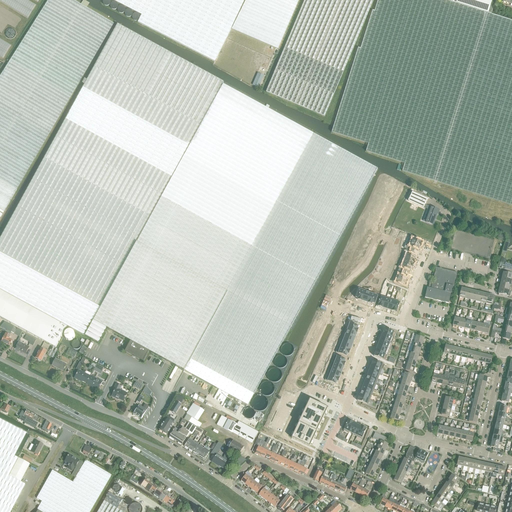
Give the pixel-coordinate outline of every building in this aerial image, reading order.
[(26,0),(0,0),(0,1),(10,8),(27,18),(35,5),(26,0)] [(0,209),(4,212),(43,145),(79,84),(114,24),(73,0),(48,0),(26,36),(0,76),(0,194),(1,195),(0,195),(0,209)] [(112,0),(142,15),(138,22),(215,62),(229,33),(244,0),(112,0)] [(246,0),(231,29),(278,49),(299,1),(299,0),(246,0)] [(304,0),(266,91),(324,116),(373,0),(304,0)] [(358,48),(332,132),(369,144),(366,151),(405,164),(402,171),(511,205),(511,21),(491,15),(457,4),(457,0),(378,0),(375,11),(372,11),(360,49),(358,48)] [(457,0),(457,4),(491,15),(493,8),(490,7),(492,0),(491,0),(457,0)] [(73,103),(0,238),(0,317),(55,348),(67,327),(85,336),(223,82),(207,74),(148,42),(118,25),(105,48),(73,103)] [(0,56),(2,58),(10,46),(0,39),(0,56)] [(258,73),(252,85),(259,88),(264,76),(258,73)] [(223,85),(119,275),(165,301),(140,347),(149,352),(160,358),(162,359),(167,361),(175,366),(184,371),(212,386),(248,406),(377,169),(313,134),(292,122),(291,122),(290,121),(289,121),(227,87),(225,86),(223,85)] [(408,201),(424,208),(428,199),(412,192),(408,201)] [(433,225),(437,214),(438,215),(439,210),(431,207),(425,222),(433,225)] [(406,244),(404,248),(414,252),(415,248),(419,250),(420,247),(421,248),(421,247),(422,247),(423,244),(422,244),(422,243),(419,242),(419,241),(415,239),(414,240),(411,238),(408,245),(406,244)] [(405,261),(404,261),(414,265),(416,260),(415,260),(416,257),(412,256),(413,253),(406,250),(405,253),(407,254),(405,261)] [(402,260),(398,270),(405,273),(407,270),(410,271),(411,268),(413,269),(414,265),(404,261),(405,261),(402,260)] [(511,264),(506,263),(505,263),(505,264),(504,267),(503,270),(511,272),(511,264)] [(427,287),(425,298),(449,303),(451,293),(453,293),(457,272),(436,267),(432,288),(427,287)] [(398,270),(394,282),(398,283),(397,284),(402,286),(402,285),(406,286),(408,282),(406,281),(407,279),(404,277),(405,273),(398,270)] [(504,273),(502,278),(511,281),(511,280),(511,276),(511,274),(504,273)] [(89,328),(85,336),(87,338),(99,344),(107,329),(131,342),(126,352),(133,355),(134,356),(134,357),(135,357),(136,357),(137,357),(136,358),(143,361),(149,352),(140,347),(165,301),(119,275),(90,329),(89,328)] [(511,291),(509,291),(500,289),(498,294),(510,297),(511,291)] [(358,290),(355,298),(358,299),(358,300),(362,302),(365,292),(358,290)] [(365,292),(362,302),(368,303),(367,304),(368,304),(371,294),(365,292)] [(371,294),(368,304),(372,305),(372,304),(375,305),(378,296),(371,294)] [(383,308),(386,298),(381,296),(377,307),(383,309),(383,308)] [(391,299),(386,298),(383,308),(387,310),(390,300),(391,299)] [(395,302),(391,311),(397,313),(400,302),(395,300),(395,302)] [(453,326),(459,327),(460,319),(462,320),(463,316),(461,315),(460,319),(455,318),(453,326)] [(466,321),(462,320),(460,319),(459,327),(464,329),(466,321),(468,321),(469,317),(466,317),(466,321)] [(464,329),(470,330),(472,322),(473,322),(474,319),(469,317),(468,321),(466,321),(464,329)] [(470,330),(476,331),(478,324),(479,324),(480,320),(478,320),(477,323),(473,322),(472,322),(470,330)] [(476,331),(482,333),(484,325),(485,325),(486,322),(484,321),(483,325),(479,324),(478,324),(476,331)] [(11,333),(13,328),(14,327),(5,322),(0,327),(11,333)] [(489,326),(485,325),(484,325),(482,333),(488,334),(490,327),(491,327),(492,323),(490,322),(489,326)] [(350,323),(347,330),(357,334),(359,330),(357,329),(358,327),(350,323)] [(495,331),(504,333),(511,335),(511,329),(511,328),(505,327),(504,331),(496,329),(496,326),(493,325),(492,330),(495,331)] [(19,337),(22,332),(17,329),(17,330),(14,335),(19,337)] [(385,329),(382,334),(394,339),(396,333),(385,329)] [(345,336),(355,339),(357,334),(347,330),(345,336)] [(2,342),(3,343),(9,346),(12,341),(9,339),(11,337),(6,334),(4,337),(2,342)] [(382,334),(380,340),(392,344),(394,339),(382,334)] [(417,336),(417,335),(413,334),(412,336),(411,339),(415,341),(414,342),(422,344),(424,339),(417,336)] [(342,341),(353,345),(355,339),(345,336),(344,335),(342,341)] [(421,350),(422,344),(414,342),(415,341),(411,339),(411,340),(411,342),(409,345),(413,346),(413,347),(421,350)] [(341,340),(339,346),(350,351),(350,350),(353,345),(342,341),(341,340)] [(380,340),(378,345),(390,350),(392,344),(380,340)] [(26,354),(29,348),(19,343),(16,349),(26,354)] [(378,345),(376,351),(388,355),(390,350),(378,345)] [(409,345),(408,351),(411,352),(411,353),(419,356),(421,350),(413,347),(413,346),(409,345)] [(339,346),(336,353),(347,357),(348,354),(349,355),(351,351),(350,350),(350,351),(339,346)] [(445,354),(448,355),(449,355),(451,347),(445,346),(444,353),(442,353),(441,357),(444,358),(445,354)] [(52,347),(47,355),(53,358),(57,350),(52,347)] [(450,356),(454,356),(455,357),(457,349),(451,347),(449,355),(448,355),(447,359),(450,359),(450,356)] [(41,348),(39,351),(35,359),(37,360),(38,361),(39,362),(41,361),(41,362),(47,351),(41,348)] [(69,348),(66,354),(74,359),(77,353),(69,348)] [(453,360),(459,361),(460,358),(461,358),(463,350),(457,349),(455,357),(454,356),(453,360)] [(459,361),(465,363),(466,359),(467,359),(469,352),(463,350),(461,358),(460,358),(459,361)] [(376,351),(374,356),(385,361),(388,355),(376,351)] [(408,351),(406,357),(409,358),(409,359),(417,361),(419,356),(411,353),(411,352),(408,351)] [(468,360),(471,361),(473,361),(475,353),(469,352),(467,359),(466,359),(465,363),(467,363),(468,360)] [(474,361),(477,362),(478,362),(480,354),(475,353),(473,361),(471,361),(471,364),(473,365),(474,361)] [(480,363),(483,363),(484,364),(486,356),(480,354),(478,362),(477,362),(477,366),(479,366),(480,363)] [(276,365),(285,365),(285,356),(275,356),(276,365)] [(335,356),(332,363),(344,367),(346,363),(344,362),(345,360),(335,356)] [(492,357),(486,356),(484,364),(483,363),(482,367),(484,368),(485,364),(490,365),(492,357)] [(409,360),(408,364),(407,364),(415,367),(417,361),(409,359),(409,358),(406,357),(405,359),(409,360)] [(86,384),(90,376),(89,376),(90,374),(86,372),(85,372),(84,374),(80,371),(83,364),(84,364),(86,359),(83,358),(81,363),(79,362),(76,369),(78,371),(75,379),(78,380),(78,379),(86,383),(86,384)] [(65,368),(67,365),(56,359),(52,366),(63,372),(64,369),(65,370),(65,368)] [(373,360),(371,366),(382,370),(383,370),(385,365),(373,360)] [(413,373),(415,367),(407,364),(408,364),(404,362),(403,365),(407,366),(405,371),(413,373)] [(332,363),(330,368),(342,373),(344,367),(332,363)] [(175,366),(162,390),(171,395),(184,371),(175,366)] [(371,366),(369,371),(380,375),(382,370),(371,366)] [(330,368),(328,374),(340,378),(342,373),(330,368)] [(280,369),(268,370),(269,380),(280,379),(279,374),(281,374),(280,369)] [(431,382),(436,384),(439,375),(440,371),(434,370),(431,382)] [(369,371),(367,376),(378,380),(380,375),(369,371)] [(404,374),(403,378),(403,379),(411,381),(413,376),(405,373),(405,372),(401,371),(401,373),(404,374)] [(479,376),(478,380),(478,381),(486,383),(487,377),(480,375),(480,374),(476,373),(476,375),(479,376)] [(328,374),(325,381),(336,385),(337,382),(338,383),(340,378),(328,374)] [(102,382),(90,376),(86,384),(90,386),(98,390),(102,382)] [(367,376),(365,381),(376,385),(378,380),(367,376)] [(402,380),(401,383),(401,384),(409,387),(411,381),(403,379),(403,378),(400,376),(399,379),(402,380)] [(478,382),(477,386),(477,387),(485,389),(486,383),(478,381),(478,380),(475,379),(474,381),(478,382)] [(465,381),(460,380),(457,389),(463,390),(463,389),(465,390),(467,382),(465,382),(465,381)] [(136,381),(133,387),(140,391),(143,385),(136,382),(136,381)] [(365,381),(363,386),(374,390),(376,385),(365,381)] [(397,384),(396,388),(399,389),(399,390),(407,393),(409,387),(401,384),(401,383),(398,382),(397,384)] [(116,389),(112,396),(111,397),(115,399),(116,398),(123,402),(128,394),(120,390),(121,387),(117,384),(115,388),(116,389)] [(474,387),(473,391),(476,391),(476,393),(483,395),(485,389),(477,387),(477,386),(473,385),(473,387),(474,387)] [(363,386),(361,391),(372,395),(374,390),(363,386)] [(145,387),(143,392),(150,396),(153,391),(145,387)] [(399,391),(398,395),(397,396),(405,398),(407,393),(399,390),(399,389),(396,388),(395,390),(399,391)] [(360,396),(359,396),(370,400),(372,395),(361,391),(360,396)] [(475,394),(474,397),(474,399),(482,401),(483,395),(476,393),(476,391),(473,391),(472,391),(472,393),(475,394)] [(397,397),(396,400),(396,401),(404,404),(405,398),(397,396),(398,395),(394,394),(394,396),(397,397)] [(178,395),(175,400),(182,403),(184,397),(178,395)] [(254,396),(253,407),(266,408),(267,397),(254,396)] [(359,396),(357,401),(368,405),(370,400),(359,396),(360,396),(359,396)] [(474,399),(473,403),(473,404),(481,406),(482,401),(474,399),(474,397),(471,396),(470,398),(474,399)] [(446,397),(444,404),(452,405),(452,407),(456,407),(456,405),(452,404),(453,399),(446,397)] [(395,402),(394,406),(394,407),(402,410),(404,404),(396,401),(396,400),(392,399),(392,401),(395,402)] [(310,400),(292,438),(310,447),(310,445),(314,438),(325,415),(328,409),(317,404),(310,400)] [(181,404),(179,403),(177,401),(175,403),(170,411),(175,414),(180,407),(180,406),(181,404)] [(473,405),(472,409),(471,410),(479,412),(481,406),(473,404),(473,403),(469,402),(469,404),(473,405)] [(1,410),(7,413),(10,407),(4,404),(1,410)] [(139,406),(134,414),(141,419),(147,411),(149,407),(145,404),(143,408),(139,406)] [(186,415),(184,419),(196,427),(197,426),(199,428),(202,424),(197,421),(203,410),(193,404),(189,410),(187,408),(184,414),(186,415)] [(444,404),(443,409),(451,411),(451,412),(454,413),(455,412),(455,411),(451,410),(452,407),(452,405),(444,404)] [(394,408),(392,412),(392,413),(400,415),(402,410),(394,407),(394,406),(391,405),(390,407),(394,408)] [(471,411),(470,415),(470,416),(478,418),(479,412),(471,410),(472,409),(468,408),(467,410),(471,411)] [(450,416),(451,412),(451,411),(443,409),(441,415),(449,417),(449,418),(453,419),(453,417),(450,416)] [(19,420),(21,421),(25,423),(30,413),(26,411),(25,413),(21,411),(19,416),(20,417),(19,420)] [(398,421),(400,415),(392,413),(392,412),(389,411),(388,413),(392,414),(390,419),(398,421)] [(499,412),(498,418),(508,420),(508,419),(508,418),(505,417),(506,414),(499,412)] [(25,423),(35,428),(36,426),(37,424),(31,421),(32,419),(34,415),(30,413),(25,423)] [(476,424),(478,418),(470,416),(470,415),(467,414),(466,416),(470,417),(469,422),(476,424)] [(249,428),(238,422),(237,425),(221,416),(217,424),(216,425),(223,429),(251,444),(257,432),(249,428)] [(167,419),(159,430),(167,435),(174,424),(167,419)] [(0,511),(10,511),(24,485),(20,483),(8,477),(18,459),(14,457),(26,434),(0,420),(0,511)] [(345,428),(343,431),(349,433),(349,432),(353,423),(348,420),(348,421),(345,428)] [(192,435),(196,428),(189,423),(185,429),(183,428),(180,432),(175,428),(169,437),(182,445),(189,433),(192,435)] [(353,423),(349,432),(353,434),(358,425),(353,423)] [(437,434),(443,435),(445,428),(446,428),(447,424),(445,423),(444,427),(439,426),(437,434)] [(496,424),(495,430),(505,432),(505,430),(506,430),(507,426),(504,425),(496,424)] [(353,434),(352,435),(357,437),(362,427),(358,425),(353,434)] [(443,435),(449,437),(451,429),(452,429),(453,425),(451,425),(450,429),(446,428),(445,428),(443,435)] [(449,437),(455,438),(457,430),(458,430),(459,427),(456,426),(456,430),(452,429),(451,429),(449,437)] [(362,427),(357,437),(362,439),(367,429),(362,427)] [(455,438),(461,439),(462,432),(464,432),(464,428),(462,427),(461,431),(458,430),(457,430),(455,438)] [(461,439),(467,441),(468,433),(469,433),(470,429),(468,429),(467,433),(464,432),(462,432),(461,439)] [(473,434),(469,433),(468,433),(467,441),(472,442),(474,434),(475,435),(476,431),(474,430),(473,434)] [(380,442),(379,446),(378,447),(386,450),(388,445),(385,443),(387,439),(375,433),(373,438),(380,442)] [(494,435),(492,441),(502,444),(503,438),(501,437),(494,435)] [(185,447),(189,450),(194,442),(190,439),(185,447)] [(189,450),(193,453),(198,446),(199,444),(194,441),(194,442),(189,450)] [(244,447),(233,441),(228,449),(239,455),(244,447)] [(256,454),(260,456),(266,443),(261,441),(260,444),(263,445),(261,448),(259,447),(256,454)] [(492,441),(491,447),(493,448),(493,451),(499,452),(500,449),(498,449),(499,446),(501,446),(502,444),(492,441)] [(36,442),(34,446),(31,444),(28,450),(30,451),(30,452),(37,456),(43,446),(36,442)] [(213,451),(211,454),(212,455),(215,457),(212,462),(216,465),(216,464),(223,468),(228,461),(227,460),(229,456),(226,454),(225,454),(224,457),(223,458),(217,454),(223,445),(218,442),(217,445),(213,451)] [(260,456),(265,458),(269,449),(266,448),(268,444),(266,443),(260,456)] [(378,447),(376,451),(376,452),(383,455),(386,450),(378,447),(379,446),(375,444),(374,446),(378,447)] [(193,453),(199,456),(204,448),(204,447),(201,445),(200,447),(198,446),(193,453)] [(84,451),(82,453),(88,456),(89,454),(90,452),(92,449),(91,449),(91,448),(86,446),(85,448),(83,451),(84,451)] [(273,447),(272,449),(272,450),(273,451),(272,453),(268,451),(269,449),(265,458),(270,460),(276,448),(273,447)] [(210,452),(204,448),(199,456),(205,460),(210,452)] [(270,460),(275,463),(278,456),(274,454),(275,452),(276,452),(278,449),(276,448),(270,460)] [(406,455),(405,459),(412,462),(413,463),(415,459),(418,452),(409,448),(406,455)] [(375,453),(374,456),(373,458),(380,461),(383,455),(376,452),(376,451),(373,449),(372,451),(375,453)] [(418,452),(415,459),(424,463),(428,454),(419,450),(418,452)] [(275,463),(280,465),(286,452),(283,451),(281,455),(282,455),(281,457),(278,456),(275,463)] [(280,465),(285,467),(288,460),(284,459),(285,457),(286,457),(286,455),(289,456),(290,454),(286,452),(280,465)] [(75,468),(80,462),(69,455),(65,462),(69,465),(67,469),(72,472),(74,468),(75,468)] [(285,467),(289,469),(295,456),(293,455),(291,459),(292,460),(291,462),(288,460),(285,467)] [(373,458),(371,462),(371,463),(378,466),(380,461),(373,458),(374,456),(370,455),(369,457),(373,458)] [(458,465),(462,466),(463,467),(465,459),(459,457),(457,465),(456,465),(455,469),(457,469),(458,465)] [(294,471),(299,474),(305,461),(304,460),(302,460),(300,458),(299,461),(301,462),(300,464),(301,464),(300,466),(297,465),(294,471)] [(404,458),(402,464),(413,469),(413,468),(412,468),(413,466),(410,465),(412,462),(405,459),(404,458)] [(30,465),(18,459),(8,477),(20,483),(30,465)] [(461,470),(468,472),(471,460),(465,459),(463,467),(462,466),(461,470)] [(370,464),(369,467),(368,468),(375,472),(378,466),(371,463),(371,462),(368,460),(367,462),(370,464)] [(474,473),(475,469),(477,461),(471,460),(468,472),(474,473)] [(37,510),(38,510),(41,511),(90,511),(111,476),(86,461),(73,483),(53,471),(37,499),(42,502),(37,510)] [(307,462),(305,461),(299,474),(303,475),(305,474),(307,469),(304,468),(307,462)] [(481,471),(485,472),(486,472),(488,464),(482,463),(481,471),(479,470),(478,474),(480,475),(481,471)] [(402,464),(399,469),(406,473),(406,474),(410,476),(410,474),(407,472),(408,469),(412,470),(413,469),(402,464)] [(488,472),(491,473),(492,473),(494,465),(488,464),(486,472),(485,472),(484,476),(486,476),(486,475),(487,476),(488,472)] [(498,479),(499,475),(498,475),(500,467),(494,465),(492,473),(491,473),(490,477),(498,479)] [(373,477),(375,472),(368,468),(369,467),(365,466),(364,467),(365,468),(363,472),(366,473),(365,474),(373,477)] [(314,480),(315,481),(317,482),(318,482),(320,479),(323,471),(318,468),(313,478),(314,480)] [(350,480),(354,471),(349,469),(345,478),(350,480)] [(399,469),(397,475),(404,478),(403,479),(407,481),(408,479),(404,477),(406,474),(406,473),(399,469)] [(319,483),(324,486),(328,479),(329,477),(326,475),(327,471),(325,470),(319,483)] [(324,486),(329,488),(335,475),(333,474),(331,478),(332,478),(331,480),(328,479),(324,486)] [(452,474),(449,480),(455,484),(455,485),(458,487),(459,485),(456,483),(459,479),(452,474)] [(245,485),(250,478),(246,475),(241,481),(244,483),(243,484),(245,485)] [(329,488),(334,490),(337,483),(334,482),(335,480),(337,476),(335,475),(329,488)] [(402,483),(403,479),(404,478),(397,475),(394,480),(401,484),(401,485),(404,486),(405,485),(402,483)] [(249,489),(249,488),(249,487),(254,481),(250,478),(245,485),(248,487),(247,487),(249,489)] [(334,490),(339,492),(345,480),(344,480),(342,479),(341,482),(341,483),(340,485),(337,483),(334,490)] [(344,495),(344,493),(347,488),(343,486),(344,484),(345,484),(347,480),(345,479),(344,480),(345,480),(339,492),(344,495)] [(142,486),(146,489),(150,483),(146,480),(142,486)] [(449,480),(445,484),(452,489),(451,490),(454,492),(456,491),(453,488),(455,485),(455,484),(449,480)] [(253,492),(253,491),(258,485),(254,481),(249,487),(249,488),(252,489),(251,490),(253,492)] [(146,489),(150,492),(154,486),(150,483),(146,489)] [(350,490),(356,493),(359,487),(353,484),(350,490)] [(445,484),(442,489),(448,494),(448,495),(451,497),(452,495),(449,493),(451,490),(452,489),(445,484)] [(262,488),(258,485),(253,491),(256,493),(255,494),(257,495),(262,488)] [(150,492),(154,495),(158,489),(154,486),(150,492)] [(356,493),(361,496),(364,490),(359,487),(356,493)] [(154,495),(159,499),(164,493),(158,489),(154,495)] [(262,499),(263,498),(268,492),(264,489),(259,495),(262,497),(261,498),(262,499)] [(442,489),(438,494),(445,499),(444,500),(448,502),(449,500),(446,498),(448,495),(448,494),(442,489)] [(369,492),(364,490),(361,496),(366,498),(369,492)] [(266,502),(267,501),(272,495),(268,492),(263,498),(266,500),(265,501),(266,502)] [(124,511),(125,510),(119,506),(122,501),(109,493),(97,511),(124,511)] [(159,499),(163,502),(168,495),(164,493),(159,499)] [(438,494),(435,499),(442,504),(441,505),(444,507),(445,505),(448,502),(444,500),(445,499),(438,494)] [(163,502),(167,504),(171,498),(168,495),(163,502)] [(270,506),(271,504),(276,498),(272,495),(267,501),(270,503),(269,504),(270,506)] [(279,508),(278,509),(282,511),(283,511),(284,511),(292,501),(290,500),(291,499),(291,498),(289,497),(288,497),(288,498),(286,497),(278,507),(279,508)] [(175,501),(171,498),(167,504),(172,508),(174,505),(173,505),(175,501)] [(280,501),(276,498),(271,504),(274,506),(273,507),(274,509),(280,501)] [(380,505),(386,507),(388,501),(383,499),(380,505)] [(391,510),(394,504),(395,502),(390,499),(388,501),(386,507),(391,510)] [(439,508),(441,505),(442,504),(435,499),(431,504),(438,509),(437,510),(440,511),(442,510),(439,508)] [(132,502),(130,511),(133,511),(139,511),(142,505),(132,502)] [(336,503),(332,507),(337,511),(338,511),(342,509),(340,507),(341,506),(339,505),(339,506),(336,503)]
